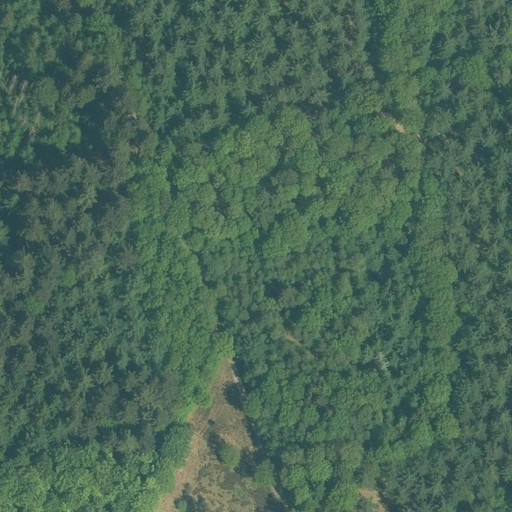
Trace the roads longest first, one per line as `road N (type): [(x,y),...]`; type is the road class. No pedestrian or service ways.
road 1 (track): [(281,511),(152,157),(0,192)]
road 2 (track): [(68,0),(152,157),(403,101)]
